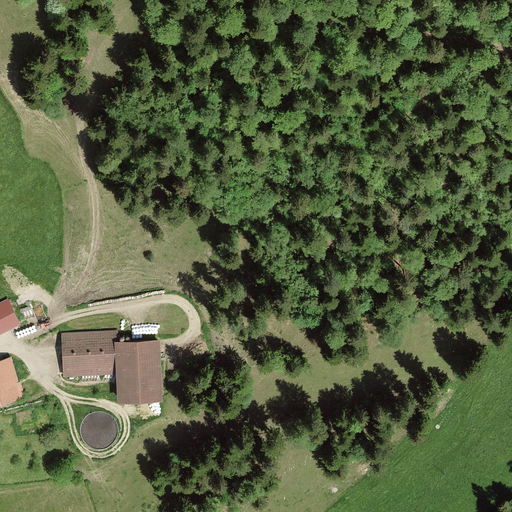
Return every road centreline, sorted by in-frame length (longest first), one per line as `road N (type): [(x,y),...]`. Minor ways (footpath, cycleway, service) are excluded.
road 1 (track): [(11,339),(62,395),(120,412),(122,439),(92,452),(79,444),(65,400)]
road 2 (track): [(162,343),(188,337),(195,324),(187,306),(169,297),(80,312),(11,339)]
